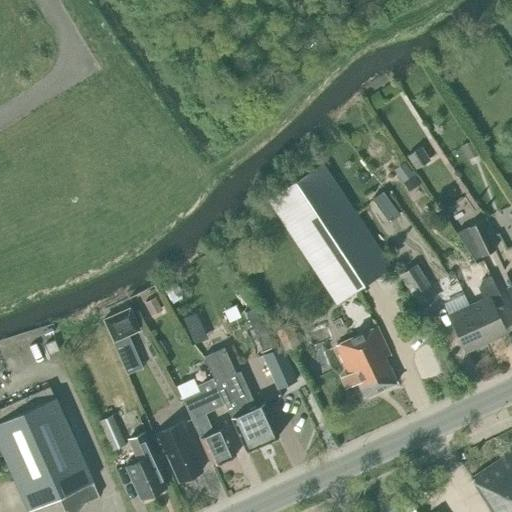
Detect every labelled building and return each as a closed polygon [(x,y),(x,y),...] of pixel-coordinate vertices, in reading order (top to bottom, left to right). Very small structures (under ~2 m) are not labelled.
[(460,146),(468,159),(480,153),(472,140),(460,146)] [(430,158),(421,146),(406,155),(415,168),(430,158)] [(390,267),(322,163),(269,198),(337,302),(390,267)] [(407,165),(396,172),(409,191),(420,183),(407,165)] [(481,220),(456,232),(474,259),(495,249),(481,220)] [(438,297),(416,263),(398,275),(420,309),(438,297)] [(505,331),(494,307),(503,303),(490,274),(481,278),(479,287),(485,299),(470,306),(485,340),(505,331)] [(144,303),(152,316),(163,310),(155,297),(144,303)] [(130,306),(102,319),(113,342),(140,330),(130,306)] [(263,352),(273,347),(255,306),(244,311),(263,352)] [(485,340),(470,306),(449,315),(465,349),(485,340)] [(284,350),(300,343),(291,323),(280,328),(275,317),(268,320),(274,332),(276,331),(284,350)] [(377,326),(336,344),(349,373),(353,371),(357,382),(364,396),(397,381),(385,356),(390,354),(377,326)] [(261,355),(270,374),(290,365),(281,346),(261,355)] [(223,347),(203,356),(215,381),(217,387),(246,450),(278,436),(264,404),(252,409),(235,372),(223,347)] [(200,390),(182,398),(212,465),(236,455),(223,428),(213,432),(205,413),(224,405),(212,378),(197,384),(200,390)] [(54,397),(49,386),(0,407),(0,448),(27,510),(58,496),(64,511),(66,511),(65,509),(68,508),(68,509),(72,511),(74,511),(83,501),(97,495),(98,496),(99,496),(92,481),(92,480),(55,396),(54,397)] [(99,420),(112,451),(126,445),(112,415),(99,420)] [(202,470),(189,442),(180,422),(153,434),(163,455),(167,454),(178,480),(202,470)] [(141,497),(165,486),(158,469),(160,469),(143,431),(128,438),(138,460),(126,465),(141,497)] [(511,511),(511,450),(471,477),(493,511),(511,511)]
